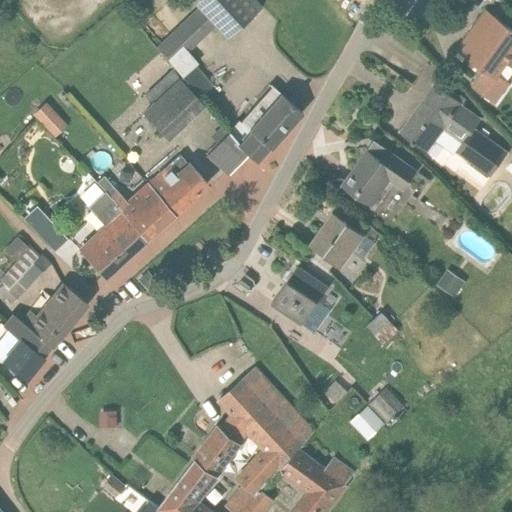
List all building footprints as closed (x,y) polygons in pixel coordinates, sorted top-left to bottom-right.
[(190,0),(199,8),(215,25),(227,38),(261,7),(254,0),(190,0)] [(155,48),(170,65),(186,51),(215,25),(199,8),(155,48)] [(495,101),(508,83),(496,74),(511,52),(511,29),(486,11),(458,49),(486,69),(473,86),(495,101)] [(214,88),(195,65),(182,77),(202,99),(214,88)] [(172,68),(144,94),(151,102),(180,76),(172,68)] [(448,93),(433,82),(432,84),(438,89),(432,97),(431,96),(430,97),(429,97),(429,98),(429,99),(430,100),(426,106),(421,102),(401,130),(400,129),(398,131),(428,152),(445,128),(464,142),(481,119),(462,105),(465,101),(451,90),(448,93)] [(247,154),(256,161),(268,147),(270,148),(302,113),(270,84),(269,85),(272,88),(241,123),(250,131),(239,143),(237,145),(247,154)] [(46,101),(33,113),(54,136),(67,124),(46,101)] [(206,155),(228,175),(247,154),(237,145),(239,143),(237,142),(238,140),(228,130),(227,131),(206,155)] [(342,185),(358,196),(374,208),(392,183),(403,189),(416,170),(380,144),(374,153),(367,149),(342,185)] [(181,206),(207,183),(188,162),(187,163),(180,155),(147,183),(147,182),(146,183),(158,196),(166,189),(181,206)] [(97,182),(105,191),(146,238),(181,206),(166,189),(158,196),(146,183),(137,191),(125,202),(103,175),(97,182)] [(146,238),(105,191),(86,209),(103,227),(79,250),(103,276),(146,238)] [(38,204),(24,217),(55,251),(69,238),(38,204)] [(360,232),(335,214),(311,246),(336,264),(360,232)] [(27,248),(16,237),(5,249),(17,259),(27,248)] [(37,257),(27,248),(17,259),(0,277),(0,282),(3,285),(0,287),(0,294),(10,304),(51,263),(40,254),(37,257)] [(297,266),(291,275),(272,302),(302,323),(327,287),(297,266)] [(159,279),(147,268),(136,279),(148,290),(159,279)] [(447,270),(438,285),(455,296),(464,282),(447,270)] [(254,280),(245,274),(238,284),(246,290),(255,286),(254,280)] [(22,322),(21,322),(50,346),(58,336),(59,336),(86,302),(63,283),(36,316),(30,311),(22,322)] [(374,318),(391,336),(398,330),(382,311),(374,318)] [(0,336),(0,358),(25,378),(43,356),(42,356),(50,346),(21,322),(22,322),(12,314),(2,326),(6,329),(0,336)] [(382,343),(391,336),(374,318),(366,325),(382,343)] [(255,495),(258,491),(256,489),(279,467),(280,468),(296,449),(297,450),(297,449),(313,431),(255,368),(219,400),(231,413),(221,426),(219,424),(194,457),(195,459),(216,475),(240,444),(238,442),(247,430),(265,449),(250,466),(243,459),(232,471),(246,485),(244,487),(255,495)] [(402,405),(384,388),(374,399),(391,416),(402,405)] [(117,410),(99,411),(100,427),(117,427),(117,410)] [(296,449),(280,468),(286,471),(284,474),(308,492),(292,511),(324,511),(345,486),(344,485),(353,473),(341,464),(332,476),(297,450),(296,449)] [(211,511),(197,501),(216,475),(195,459),(170,492),(159,508),(158,510),(161,511),(211,511)] [(111,477),(104,485),(117,495),(124,488),(111,477)] [(241,511),(255,495),(244,487),(227,507),(233,511),(232,511),(241,511)] [(241,511),(261,511),(271,501),(258,491),(255,495),(241,511)]
